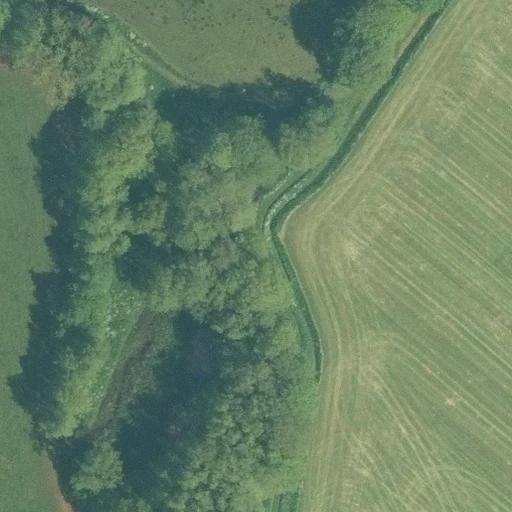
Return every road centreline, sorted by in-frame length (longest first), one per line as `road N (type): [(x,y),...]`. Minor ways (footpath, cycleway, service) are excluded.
road 1 (track): [(272,511),(292,387),(290,327),(252,225),(261,204),(351,103)]
road 2 (track): [(351,103),(423,0)]
